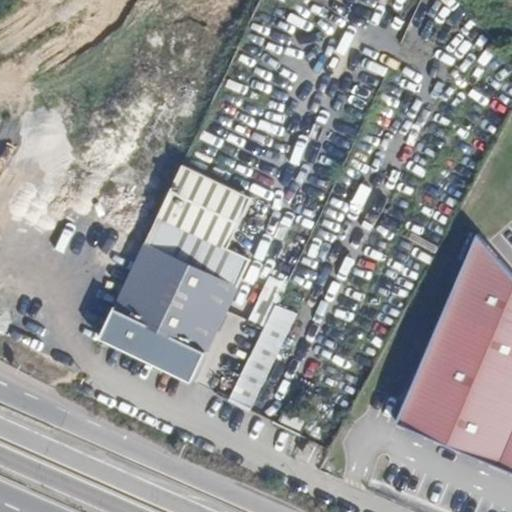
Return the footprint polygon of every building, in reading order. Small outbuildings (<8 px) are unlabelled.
[(241,201),(173,168),(154,208),(223,241),(241,201)] [(223,241),(154,208),(136,244),(227,289),(242,260),(220,248),(223,241)] [(511,265),(476,225),(394,415),(511,465),(511,265)] [(136,244),(87,348),(177,392),(227,289),(136,244)] [(273,302),(229,401),(251,411),(295,312),(273,302)]
